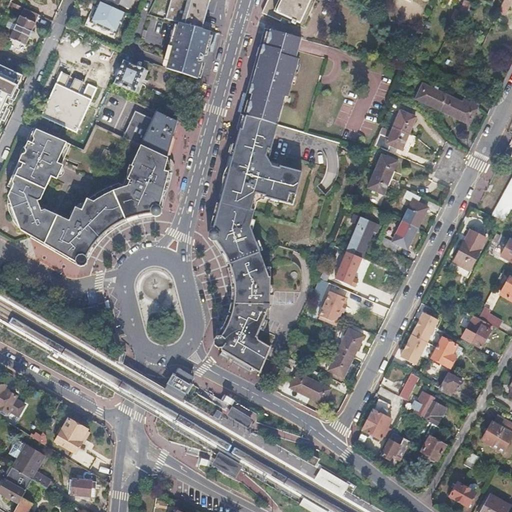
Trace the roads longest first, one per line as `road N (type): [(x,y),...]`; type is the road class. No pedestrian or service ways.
road 1 (tertiary): [(511,97),(332,442)]
road 2 (tertiary): [(177,267),(246,0)]
road 3 (residential): [(0,153),(70,0)]
road 4 (tertiary): [(206,367),(332,442)]
road 5 (residential): [(122,424),(0,357)]
